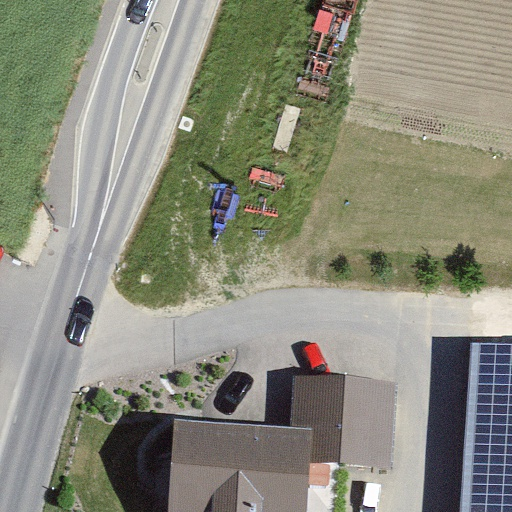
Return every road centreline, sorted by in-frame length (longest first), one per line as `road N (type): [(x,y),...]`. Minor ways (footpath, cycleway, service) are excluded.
road 1 (tertiary): [(89,258),(196,0)]
road 2 (tertiary): [(89,258),(2,511)]
road 3 (tertiary): [(143,0),(115,62),(89,258)]
